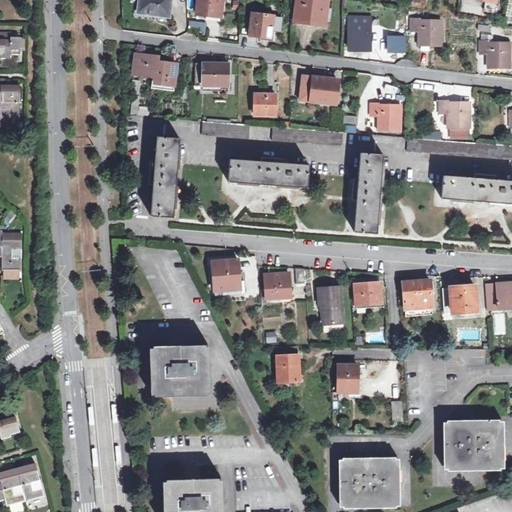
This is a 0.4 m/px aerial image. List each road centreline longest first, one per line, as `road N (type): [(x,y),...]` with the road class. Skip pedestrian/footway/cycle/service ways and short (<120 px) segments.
road 1 (residential): [(119,36),(511,84)]
road 2 (residential): [(144,232),(511,262)]
road 3 (unclassified): [(72,338),(57,0)]
road 4 (unknown): [(383,254),(394,293),(395,349),(314,354)]
road 5 (unclassified): [(88,511),(72,338)]
